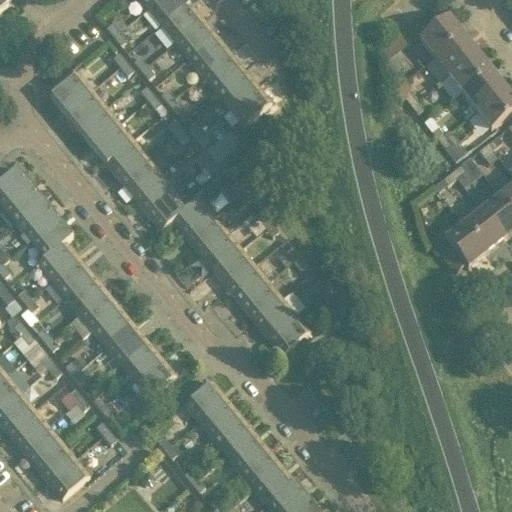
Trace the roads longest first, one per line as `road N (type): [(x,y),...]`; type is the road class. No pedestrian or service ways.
road 1 (unclassified): [(465,511),(354,146),(341,0)]
road 2 (residential): [(355,511),(353,491),(244,368),(216,351),(27,131)]
road 3 (residential): [(27,131),(25,81),(46,41),(99,0)]
